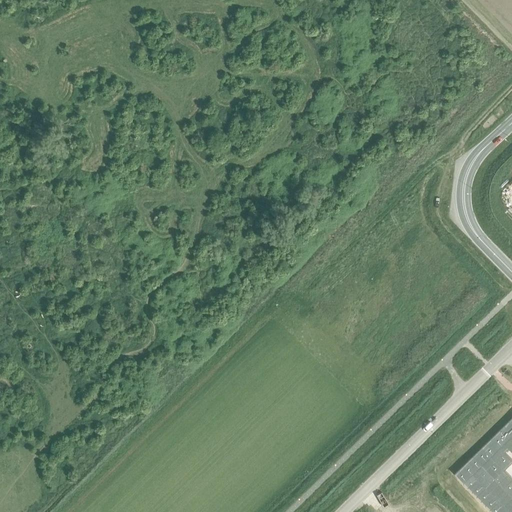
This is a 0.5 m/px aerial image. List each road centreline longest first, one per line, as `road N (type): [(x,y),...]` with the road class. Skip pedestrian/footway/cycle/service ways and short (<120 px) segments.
road 1 (tertiary): [(346,511),(511,346)]
road 2 (tertiary): [(511,121),(474,160),(464,189),(473,230),(511,270)]
